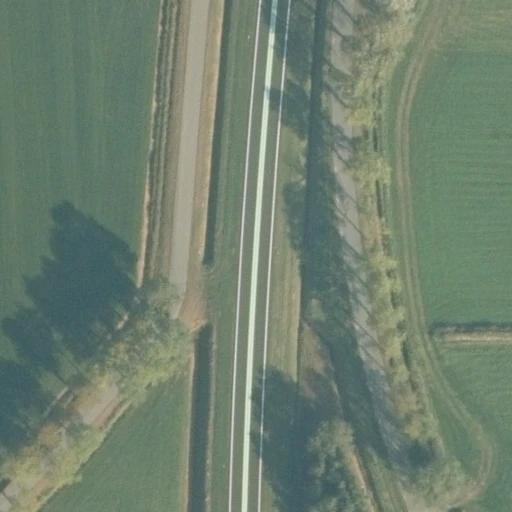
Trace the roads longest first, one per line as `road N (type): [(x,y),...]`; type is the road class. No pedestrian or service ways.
road 1 (unclassified): [(0,511),(158,337),(175,305),(202,0)]
road 2 (tertiary): [(416,511),(354,280),(338,90),(342,0)]
road 3 (trunk): [(243,511),(274,0)]
